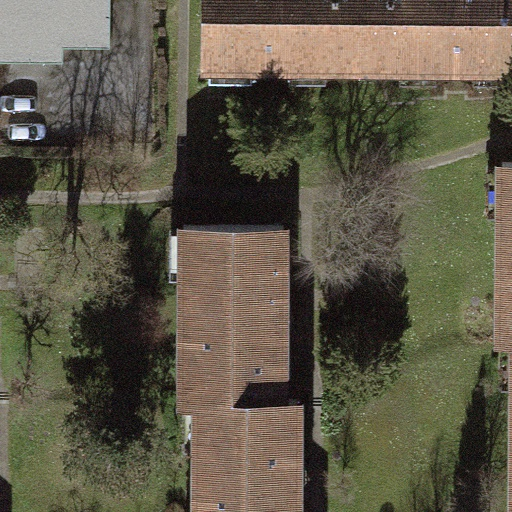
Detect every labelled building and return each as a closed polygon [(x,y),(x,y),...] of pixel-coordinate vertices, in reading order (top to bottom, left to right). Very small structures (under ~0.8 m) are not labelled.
[(0,0),(0,36),(96,37),(96,0),(0,0)] [(355,63),(354,0),(195,0),(195,62),(355,63)] [(511,0),(354,0),(355,63),(511,63),(511,0)] [(507,339),(511,338),(511,160),(493,161),(493,339),(507,339)] [(197,402),(283,401),(283,318),(283,226),(182,226),(182,402),(197,402)] [(296,511),(296,495),(296,401),(283,401),(197,402),(197,511),(296,511)]
